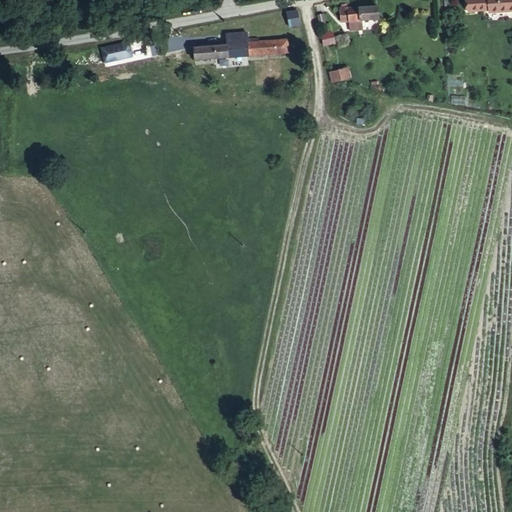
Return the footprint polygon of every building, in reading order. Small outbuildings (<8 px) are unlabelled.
[(511,0),(497,0),(487,1),(488,16),(511,13),(511,0)] [(301,23),(299,9),(285,12),(288,26),(301,23)] [(341,22),(379,20),(377,9),(340,10),(341,22)] [(320,32),(322,45),(335,43),(333,30),(320,32)] [(271,59),(290,58),(289,43),(260,45),(260,39),(243,40),(242,36),(220,38),(221,47),(213,47),(205,48),(192,49),(193,64),(271,59)] [(127,42),(103,46),(107,62),(130,59),(127,42)] [(349,66),(328,70),(331,82),(352,77),(349,66)]
